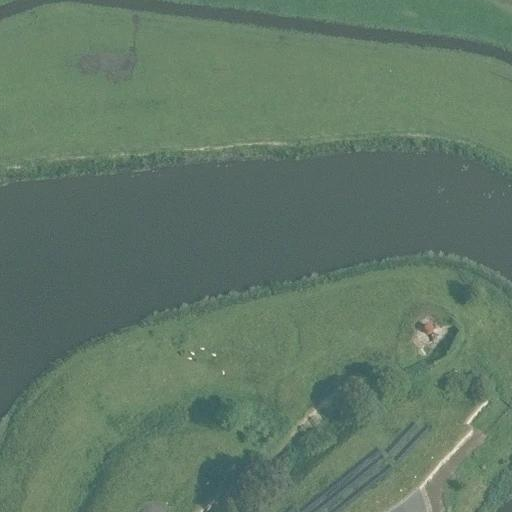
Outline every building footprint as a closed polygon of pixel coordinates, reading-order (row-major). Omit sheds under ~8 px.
[(434,340),(433,341),(434,344),(436,343),(438,341),(440,339),(441,336),(442,333),(442,331),(442,329),(453,328),(453,326),(442,327),(441,325),(440,323),(438,320),(436,319),(433,318),(431,317),(429,317),(426,317),(424,317),(422,318),(420,319),(418,321),(416,322),(415,325),(414,328),(413,331),(414,334),(414,336),(404,342),(405,344),(415,338),(417,340),(418,342),(420,343),(424,345),(427,345),(429,345),(429,342),(426,342),(425,342),(423,341),(421,339),(419,338),(418,336),(417,334),(417,332),(417,330),(417,328),(418,326),(420,324),(421,322),(424,321),(426,320),(428,320),(431,320),(433,321),(435,322),(437,323),(438,325),(438,327),(439,329),(439,331),(439,333),(438,335),(437,337),(436,339),(434,340)] [(431,320),(428,320),(426,320),(424,321),(421,322),(420,324),(418,326),(417,328),(417,330),(417,332),(417,334),(418,336),(419,338),(421,339),(423,341),(425,342),(426,342),(429,342),(429,345),(432,345),(434,344),(433,341),(434,340),(436,339),(437,337),(438,335),(439,333),(439,331),(439,329),(438,327),(438,325),(437,323),(435,322),(433,321),(431,320)] [(415,338),(405,344),(408,347),(414,344),(417,347),(420,348),(424,349),(427,350),(431,350),(434,349),(437,347),(440,345),(442,343),(445,339),(446,336),(447,333),(453,332),(453,328),(442,329),(442,331),(442,333),(441,336),(440,339),(438,341),(436,343),(434,344),(432,345),(429,345),(427,345),(424,345),(420,343),(418,342),(417,340),(415,338)] [(197,511),(234,483),(246,474),(255,466),(257,465),(258,463),(259,462),(260,461),(261,459),(262,457),(263,455),(264,453),(264,451),(265,450),(262,450),(228,476),(211,455),(138,511),(390,511),(413,494),(429,479),(469,439),(469,438),(470,437),(470,436),(470,434),(469,433),(464,429),(484,410),(485,408),(486,406),(487,405),(488,403),(488,402),(489,400),(490,398),(491,396),(491,394),(491,393),(488,392),(464,416),(460,413),(455,411),(451,409),(445,409),(441,410),(436,411),(432,413),(428,416),(427,415),(426,415),(425,416),(424,417),(383,458),(315,511),(220,511),(226,505),(225,503),(213,511),(197,511)] [(430,480),(429,479),(413,494),(390,511),(431,511),(433,511),(434,510),(434,508),(435,506),(435,505),(435,504),(430,480)]
